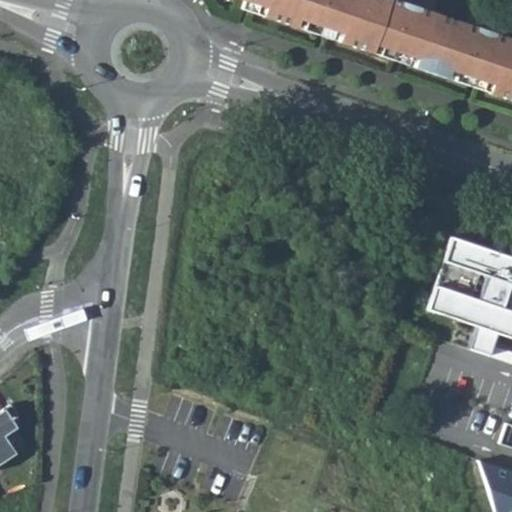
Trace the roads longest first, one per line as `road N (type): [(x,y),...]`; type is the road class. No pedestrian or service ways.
road 1 (residential): [(125,104),(133,118),(109,309)]
road 2 (residential): [(81,511),(109,309)]
road 3 (tertiary): [(318,108),(511,173)]
road 4 (unknown): [(511,366),(460,362),(446,383),(460,427),(511,460)]
road 5 (tertiary): [(318,108),(190,37)]
road 6 (tertiary): [(179,89),(318,108)]
